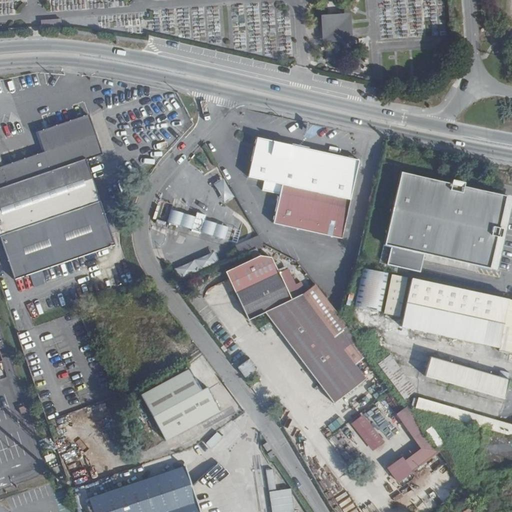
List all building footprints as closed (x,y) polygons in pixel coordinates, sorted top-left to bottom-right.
[(351,49),(348,26),(340,27),(340,23),(326,24),(327,34),(323,34),(323,46),(334,45),(335,51),(351,49)] [(87,164),(105,159),(91,119),(86,121),(39,136),(45,155),(0,169),(0,243),(12,281),(115,249),(87,164)] [(339,242),(357,164),(254,142),(245,179),(281,188),(273,227),(339,242)] [(490,272),(507,198),(400,175),(384,248),(490,272)] [(224,181),(213,187),(224,207),(235,200),(224,181)] [(191,233),(195,218),(163,208),(158,223),(191,233)] [(195,218),(191,233),(200,235),(205,221),(206,218),(196,215),(195,218)] [(228,228),(205,221),(200,235),(224,242),(228,228)] [(230,265),(264,248),(259,240),(237,252),(234,246),(222,252),(230,265)] [(194,261),(174,270),(180,282),(199,274),(194,261)] [(350,316),(463,340),(497,347),(496,355),(511,357),(511,303),(360,271),(356,290),(350,316)] [(344,361),(332,350),(332,344),(302,301),(298,302),(285,277),(232,304),(245,330),(262,320),(329,413),(363,388),(344,361)] [(103,341),(92,318),(81,324),(92,347),(103,341)] [(173,367),(143,324),(130,334),(160,376),(173,367)] [(332,344),(332,350),(344,361),(358,350),(347,335),(332,345),(332,344)] [(377,364),(405,399),(418,390),(390,355),(377,364)] [(510,380),(432,357),(426,376),(504,399),(510,380)] [(238,368),(245,377),(257,368),(250,359),(238,368)] [(219,419),(206,394),(196,400),(185,379),(142,400),(166,445),(219,419)] [(511,421),(416,397),(413,410),(511,434),(511,421)] [(387,467),(396,482),(440,455),(437,449),(444,444),(433,426),(424,431),(408,406),(397,413),(420,449),(405,459),(404,456),(387,467)] [(364,414),(351,423),(372,452),(385,443),(364,414)] [(136,435),(126,417),(118,422),(127,441),(136,435)] [(210,447),(221,437),(217,432),(206,442),(210,447)] [(199,511),(184,468),(89,501),(92,511),(199,511)] [(271,490),(271,511),(294,511),(294,489),(271,490)]
